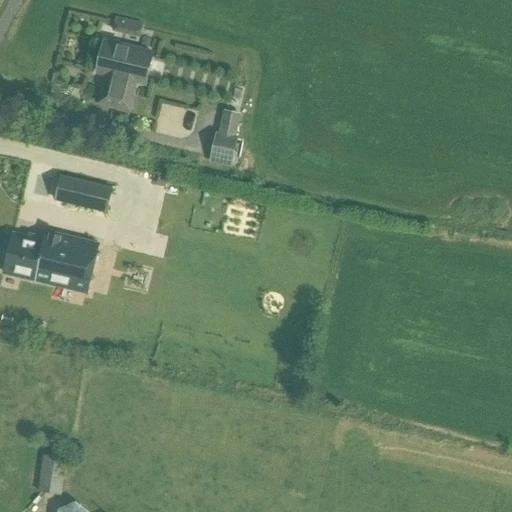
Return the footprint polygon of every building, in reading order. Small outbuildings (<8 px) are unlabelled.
[(100,102),(129,109),(136,82),(146,84),(153,53),(105,41),(97,73),(107,75),(100,102)] [(212,158),(232,162),(237,139),(234,138),(239,115),(226,112),(220,135),(217,134),(212,158)] [(62,177),(56,200),(107,212),(112,189),(62,177)] [(4,272),(87,292),(98,245),(47,233),(46,238),(35,235),(34,240),(13,235),(4,272)] [(60,494),(65,459),(44,456),(39,491),(60,494)]
